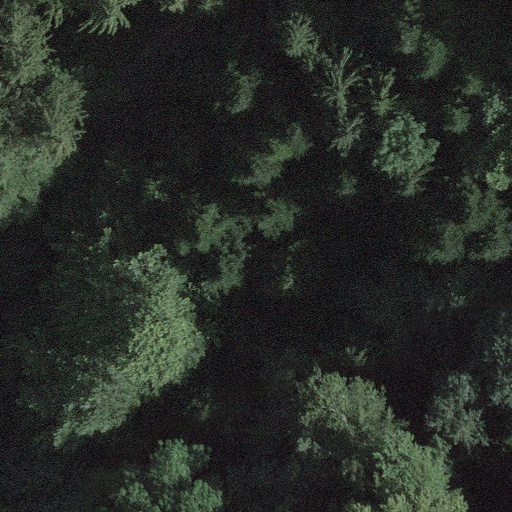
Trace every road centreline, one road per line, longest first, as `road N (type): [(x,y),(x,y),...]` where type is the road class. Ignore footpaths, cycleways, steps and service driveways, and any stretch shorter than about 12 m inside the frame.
road 1 (track): [(113,100),(67,313),(0,445)]
road 2 (track): [(0,199),(220,0)]
